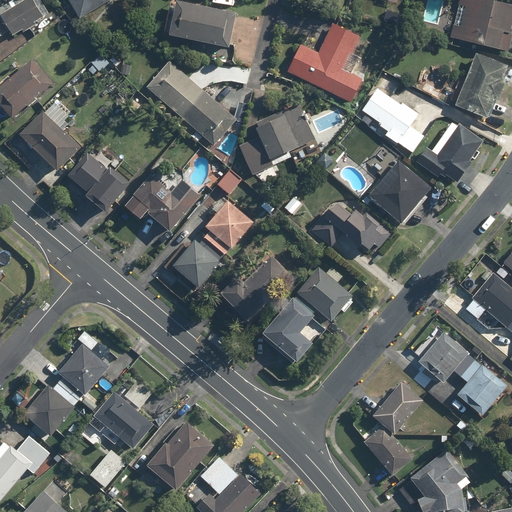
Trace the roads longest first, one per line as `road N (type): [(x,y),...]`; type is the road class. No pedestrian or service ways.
road 1 (residential): [(511,173),(294,441)]
road 2 (secondary): [(85,266),(294,441)]
road 3 (residential): [(0,367),(85,266)]
